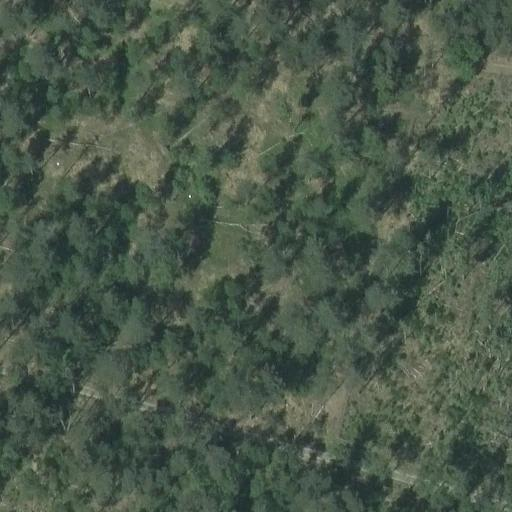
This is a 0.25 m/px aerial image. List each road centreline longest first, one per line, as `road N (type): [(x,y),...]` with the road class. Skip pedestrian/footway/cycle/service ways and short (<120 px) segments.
road 1 (track): [(0,364),(511,506)]
road 2 (unknown): [(166,0),(511,80)]
